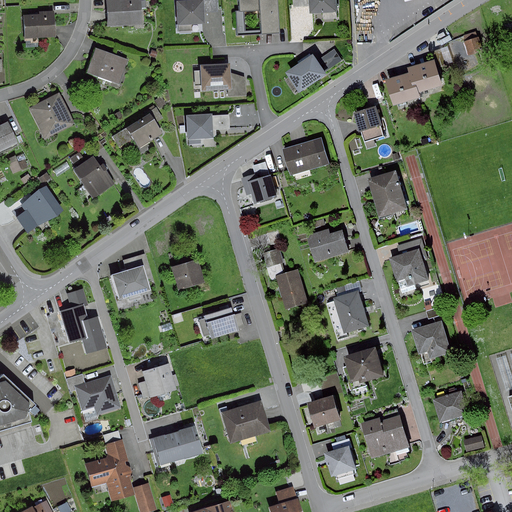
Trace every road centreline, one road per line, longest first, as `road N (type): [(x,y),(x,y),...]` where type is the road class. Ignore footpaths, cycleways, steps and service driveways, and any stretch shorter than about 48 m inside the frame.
road 1 (residential): [(324,101),(439,476)]
road 2 (residential): [(216,173),(318,509)]
road 3 (residential): [(216,173),(36,300)]
road 4 (residential): [(480,0),(324,101)]
road 5 (unknown): [(0,358),(44,394),(58,422),(52,440),(7,454)]
road 6 (residential): [(90,0),(72,58),(45,82),(0,100)]
road 7 (residential): [(318,509),(439,476)]
